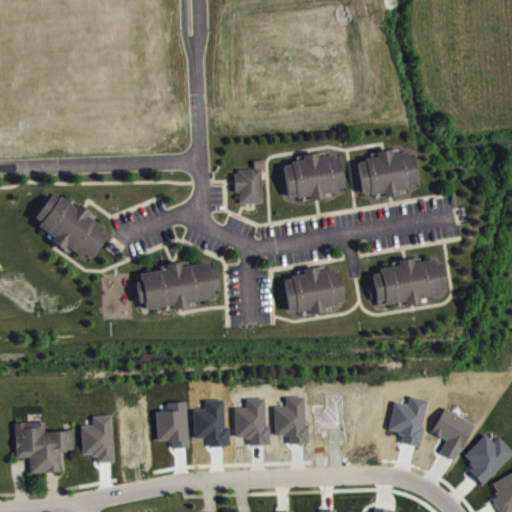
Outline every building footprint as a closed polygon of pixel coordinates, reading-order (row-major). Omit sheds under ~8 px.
[(382,195),(388,194),(396,193),(402,191),(402,187),(407,187),(407,184),(415,182),(409,152),(402,154),(402,151),(390,152),(389,148),(381,149),(374,151),(374,155),(362,158),(362,160),(355,161),(360,192),(367,191),(368,193),(381,191),(382,195)] [(315,151),(308,153),(300,154),(301,159),(289,161),(289,163),(281,165),(286,196),(294,194),(295,196),(301,196),(302,200),(315,197),(329,194),(328,191),(334,189),(333,188),(341,186),(336,156),(329,157),(329,154),(316,156),(315,151)] [(232,173),(232,181),(233,191),(237,191),(238,203),(248,202),(259,202),(258,167),(262,166),(262,159),(251,159),(252,168),(236,169),(236,172),(232,173)] [(33,216),(49,194),(55,198),(58,195),(73,206),(77,203),(82,207),(89,211),(86,215),(102,226),(99,230),(104,234),(88,255),(83,254),(79,256),(64,245),(62,248),(57,244),(50,239),(52,236),(36,225),(38,220),(33,216)] [(369,273),(374,299),(382,299),(383,303),(403,300),(404,304),(411,303),(417,302),(417,297),(436,294),(435,289),(443,288),(438,262),(432,262),(431,258),(412,261),(411,257),(403,258),(396,259),(397,264),(377,267),(378,272),(369,273)] [(133,281),(137,301),(142,300),(144,308),(171,305),(171,308),(179,306),(186,305),(186,301),(211,296),(210,289),(216,287),(212,267),(208,267),(206,260),(180,265),(180,260),(172,262),(164,263),(165,267),(137,272),(139,280),(133,281)] [(281,279),(288,311),(295,309),(296,311),(308,309),(309,313),(316,312),(322,310),(321,306),(334,304),(333,302),(341,300),(336,270),(329,271),(329,268),(317,270),(316,266),(307,267),(301,268),(302,273),(289,275),(289,278),(281,279)] [(28,472),(28,456),(14,457),(13,422),(43,420),(43,431),(71,429),(72,449),(64,449),(64,451),(58,451),(59,471),(28,472)] [(84,460),(98,459),(98,467),(114,467),(113,421),(95,421),(95,430),(83,431),(84,460)] [(495,448),(487,439),(465,460),(475,471),(470,476),(484,490),(511,462),(511,453),(501,442),(495,448)] [(511,511),(511,478),(493,488),(500,502),(495,505),(498,511),(511,511)]
